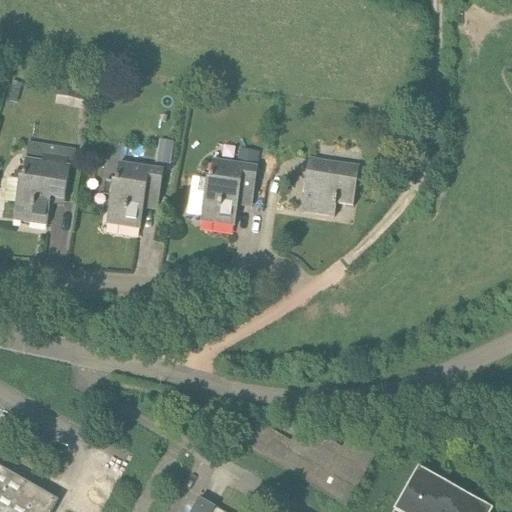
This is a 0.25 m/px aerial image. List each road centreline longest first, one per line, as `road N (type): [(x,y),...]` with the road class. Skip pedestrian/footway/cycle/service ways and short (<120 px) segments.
road 1 (residential): [(0,274),(162,283),(265,265),(288,271),(303,292)]
road 2 (track): [(344,262),(420,170),(438,0)]
road 3 (residential): [(166,373),(283,396),(407,382)]
road 4 (residential): [(0,336),(166,373)]
road 5 (residential): [(303,292),(166,373)]
